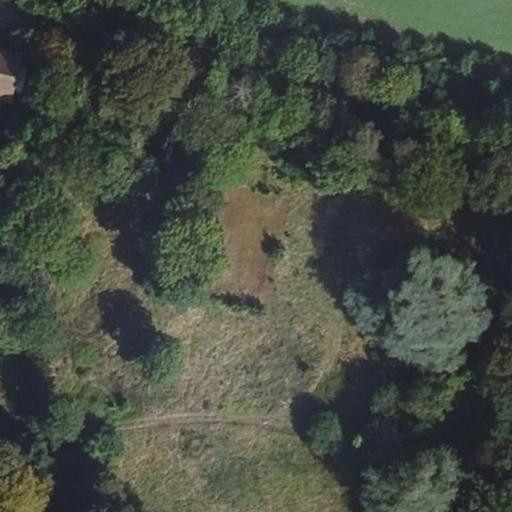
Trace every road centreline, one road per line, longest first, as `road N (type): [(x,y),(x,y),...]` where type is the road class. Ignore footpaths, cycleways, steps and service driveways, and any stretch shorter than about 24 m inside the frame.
road 1 (unclassified): [(0,19),(511,145)]
road 2 (track): [(511,381),(366,421),(152,412),(0,428)]
